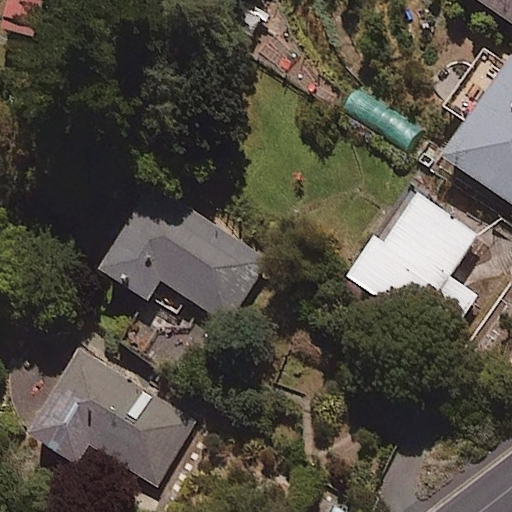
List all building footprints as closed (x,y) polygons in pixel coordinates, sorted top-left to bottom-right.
[(511,0),(469,0),(511,28),(511,0)] [(511,55),(509,54),(439,154),(511,204),(511,55)] [(148,302),(160,284),(229,329),(270,266),(153,191),(101,272),(148,302)] [(476,237),(412,195),(381,243),(371,237),(346,276),(448,342),(481,291),(453,273),(476,237)] [(196,424),(76,350),(25,434),(74,465),(87,445),(156,488),(196,424)]
